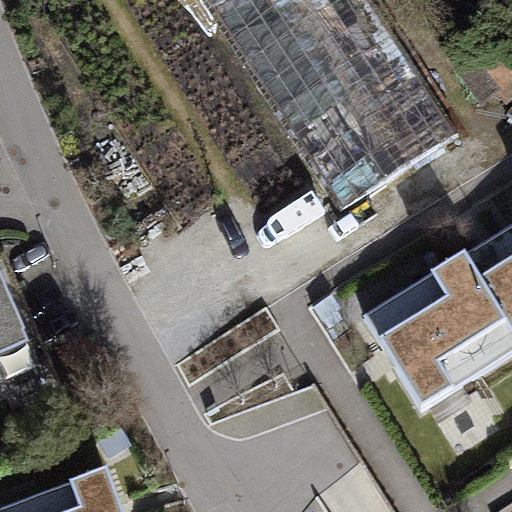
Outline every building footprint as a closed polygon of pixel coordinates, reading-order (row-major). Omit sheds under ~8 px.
[(361,0),(206,0),(342,213),(452,143),(361,0)] [(508,106),(511,103),(511,16),(448,62),(482,109),(500,96),(508,106)] [(511,232),(366,324),(424,415),(511,359),(511,232)] [(0,386),(43,368),(0,272),(0,271),(0,386)] [(123,511),(109,472),(0,511),(123,511)]
